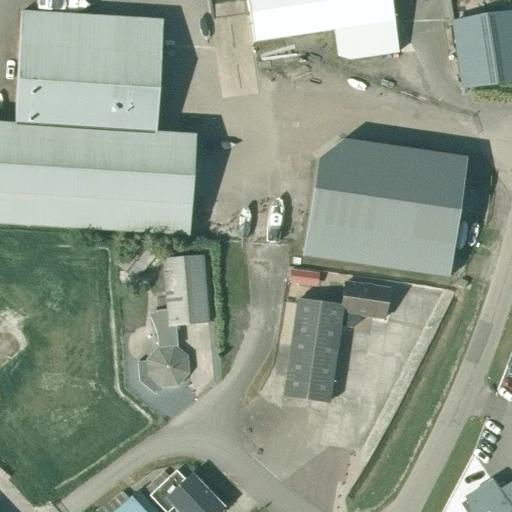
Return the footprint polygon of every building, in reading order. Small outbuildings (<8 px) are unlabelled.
[(209,0),(181,0),(184,18),(212,13),(209,0)] [(246,0),(253,44),(331,32),(335,58),(347,62),(397,55),(388,0),(246,0)] [(154,135),(161,22),(20,14),(13,126),(0,125),(0,225),(187,237),(193,137),(154,135)] [(511,80),(511,14),(452,24),(462,88),(511,80)] [(236,56),(250,55),(248,21),(234,22),(236,56)] [(464,160),(342,142),(314,162),(300,257),(447,279),(464,160)] [(134,282),(156,256),(135,239),(114,266),(134,282)] [(201,257),(161,260),(165,310),(167,328),(175,328),(207,325),(201,257)] [(301,272),(290,271),(288,284),(299,285),(301,272)] [(463,290),(467,283),(460,280),(456,287),(463,290)] [(340,307),(337,327),(351,329),(359,323),(360,316),(383,319),(387,290),(344,284),(340,307)] [(340,307),(296,300),(282,397),(326,403),(337,327),(340,307)] [(159,311),(146,315),(154,333),(157,349),(156,349),(145,362),(136,362),(138,382),(154,395),(160,388),(176,387),(187,374),(185,358),(173,348),(176,348),(175,328),(167,328),(165,310),(159,311)] [(168,479),(163,473),(143,490),(149,497),(168,479)] [(168,479),(149,497),(163,511),(167,511),(173,507),(177,511),(217,511),(221,509),(189,476),(183,482),(175,473),(168,479)] [(495,487),(468,505),(472,511),(511,511),(511,483),(498,492),(495,487)] [(120,494),(97,511),(113,511),(126,500),(120,494)] [(113,511),(148,511),(133,494),(126,500),(113,511)]
